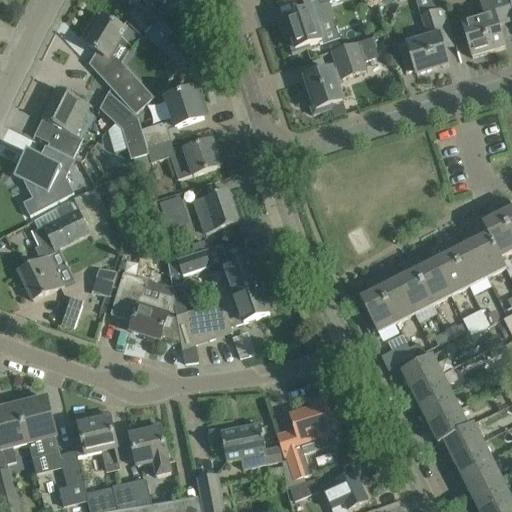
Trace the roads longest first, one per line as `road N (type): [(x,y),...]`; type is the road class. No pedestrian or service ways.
road 1 (residential): [(352,355),(282,376),(177,390),(84,375),(0,339)]
road 2 (residential): [(276,152),(511,93)]
road 3 (residential): [(352,355),(276,152)]
road 4 (residential): [(427,511),(352,355)]
road 5 (residential): [(276,152),(227,0)]
road 6 (residential): [(0,112),(55,0)]
